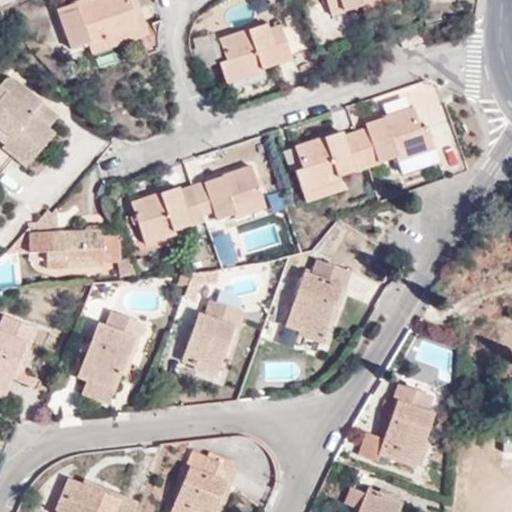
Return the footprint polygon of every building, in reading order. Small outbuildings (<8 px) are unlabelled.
[(69,48),(86,43),(89,48),(137,31),(130,10),(132,9),(129,0),(81,0),(56,9),(69,48)] [(130,10),(137,31),(89,48),(91,56),(150,35),(137,0),(129,0),(132,9),(130,10)] [(325,0),(330,17),(361,7),(362,10),(391,0),(325,0)] [(365,21),(404,8),(401,0),(391,0),(362,10),(365,21)] [(405,47),(422,42),(416,23),(399,29),(405,47)] [(281,25),(269,30),(268,24),(220,40),(227,61),(220,64),(227,85),(265,74),(264,70),(294,60),(281,25)] [(0,174),(12,158),(24,168),(50,131),(45,127),(54,114),(8,81),(5,81),(2,81),(0,81),(0,174)] [(363,125),(364,128),(354,132),(366,167),(395,157),(397,162),(432,149),(425,127),(418,129),(411,108),(363,125)] [(337,178),(366,167),(354,132),(343,135),(342,132),(293,149),(300,170),(295,173),(301,196),(338,183),(337,178)] [(265,208),(249,165),(191,186),(202,217),(212,214),(215,221),(233,213),(235,218),(265,208)] [(341,191),(338,183),(301,196),(304,205),(341,191)] [(203,222),(202,217),(191,186),(160,197),(159,192),(130,203),(145,246),(174,236),(173,232),(203,222)] [(41,233),(41,224),(35,225),(26,225),(27,229),(28,254),(45,253),(46,262),(46,270),(102,267),(102,264),(101,242),(100,231),(41,233)] [(113,241),(101,242),(102,264),(115,263),(113,241)] [(28,254),(28,262),(46,262),(45,253),(28,254)] [(284,328),(322,340),(327,323),(340,285),(347,288),(351,274),(314,260),(309,276),(303,273),(284,328)] [(327,323),(333,325),(347,288),(340,285),(327,323)] [(181,362),(216,375),(222,358),(233,326),(239,329),(244,314),(208,301),(203,315),(197,313),(181,362)] [(97,321),(76,377),(86,381),(113,391),(120,374),(134,336),(139,338),(144,324),(109,311),(105,324),(97,321)] [(0,394),(4,396),(11,378),(25,341),(30,343),(36,330),(29,327),(2,315),(0,319),(0,394)] [(222,358),(228,360),(239,329),(233,326),(222,358)] [(11,378),(16,380),(30,343),(25,341),(11,378)] [(81,393),(108,403),(113,391),(86,381),(81,393)] [(392,399),(397,401),(378,457),(414,470),(433,413),(428,411),(432,397),(396,385),(392,399)] [(357,456),(376,462),(378,457),(397,401),(392,399),(379,438),(364,433),(357,456)] [(189,465),(169,511),(213,511),(226,481),(230,483),(236,468),(202,454),(196,468),(189,465)] [(131,511),(136,500),(123,495),(121,501),(82,484),(67,477),(52,511),(131,511)] [(123,495),(84,479),(82,484),(121,501),(123,495)] [(213,511),(218,511),(230,483),(226,481),(213,511)] [(343,504),(353,509),(351,511),(357,511),(365,495),(350,488),(343,504)] [(357,511),(397,511),(401,503),(367,489),(365,495),(357,511)]
